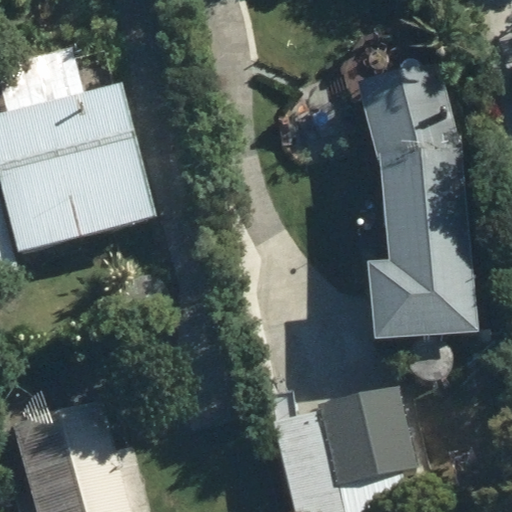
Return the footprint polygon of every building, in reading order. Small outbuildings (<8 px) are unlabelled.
[(153,243),(118,103),(78,114),(67,67),(0,84),(0,106),(7,131),(0,132),(0,291),(19,286),(17,277),(153,243)] [(366,98),(386,288),(367,289),(375,369),(475,358),(448,90),(366,98)] [(330,188),(302,192),(306,209),(333,206),(330,188)] [(317,421),(336,505),(418,486),(398,402),(317,421)] [(13,442),(28,511),(137,511),(124,448),(108,453),(102,423),(13,442)]
